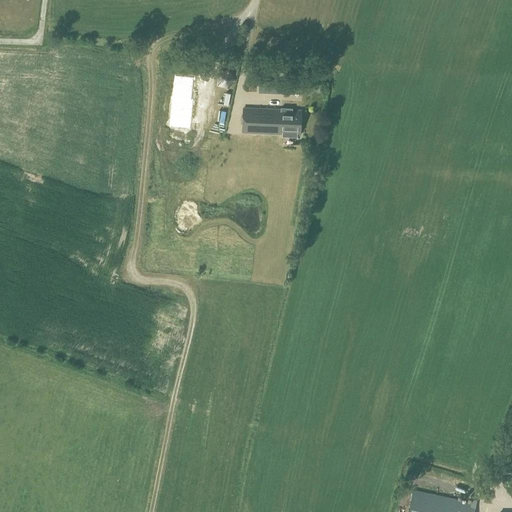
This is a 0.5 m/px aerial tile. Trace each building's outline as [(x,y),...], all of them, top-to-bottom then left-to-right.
[(218,74),(217,85),(228,88),(234,80),(228,71),(218,74)] [(175,75),(170,127),(171,126),(189,128),(189,129),(190,129),(193,100),(195,79),(195,77),(194,77),(194,78),(176,76),(176,75),(175,75)] [(266,81),(266,93),(288,94),(288,86),(295,86),(295,82),(266,81)] [(243,108),(243,132),(282,134),(282,137),(298,138),(298,135),(300,135),(301,111),(292,110),(293,109),(281,108),(281,110),(243,108)] [(163,144),(161,136),(155,137),(157,146),(163,144)] [(173,167),(173,153),(165,153),(165,167),(173,167)] [(248,246),(251,235),(239,232),(237,243),(248,246)] [(230,241),(237,241),(237,233),(229,233),(230,241)] [(474,511),(476,505),(413,492),(408,511),(474,511)]
